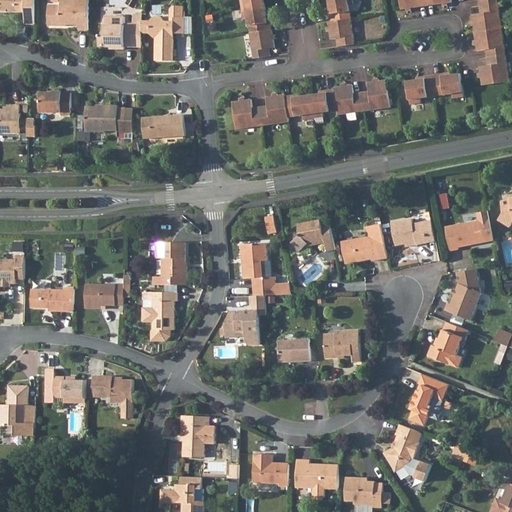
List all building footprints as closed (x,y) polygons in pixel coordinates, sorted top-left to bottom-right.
[(36,25),(36,0),(0,0),(0,11),(8,11),(8,9),(26,9),(26,12),(25,24),(36,25)] [(89,30),(89,0),(75,0),(76,0),(62,0),(62,5),(50,5),(49,26),(65,26),(65,23),(68,23),(68,25),(79,25),(79,30),(89,30)] [(241,0),(243,9),(266,6),(265,0),(241,0)] [(354,4),(353,0),(330,0),(331,6),(332,13),(329,14),(330,22),(352,19),(350,5),(354,4)] [(407,9),(411,8),(427,6),(426,0),(400,0),(402,9),(407,9)] [(503,29),(499,3),(481,6),(482,13),(473,15),(474,21),(474,26),(476,33),(484,32),(503,29)] [(143,21),(143,33),(150,33),(155,38),(156,38),(156,61),(174,61),(175,39),(172,39),(172,33),(185,34),(186,18),(184,18),(185,6),(175,6),(172,9),(171,22),(167,21),(163,17),(155,17),(151,21),(143,21)] [(244,20),(249,19),(251,33),(272,30),(271,22),(268,22),(267,15),(266,6),(243,9),(244,20)] [(126,49),(126,46),(142,46),(143,33),(143,21),(143,15),(134,15),(134,24),(125,24),(125,17),(108,16),(108,25),(105,25),(105,35),(102,35),(101,47),(116,47),(116,49),(126,49)] [(338,45),(355,43),(352,19),(330,22),(329,22),(330,27),(331,31),(332,39),(338,39),(338,45)] [(506,55),(503,29),(484,32),(476,33),(477,40),(477,45),(478,51),(487,50),(488,58),(506,55)] [(272,30),(251,33),(254,57),(271,55),(270,48),(276,47),(274,39),(274,35),(273,30),(272,30)] [(506,55),(488,58),(489,65),(480,67),(481,73),(482,78),(483,85),(510,81),(506,55)] [(443,76),(443,74),(434,75),(437,96),(464,92),(462,80),(461,74),(452,75),(443,76)] [(437,96),(434,75),(425,76),(426,79),(418,80),(408,81),(410,100),(437,96)] [(369,83),(370,91),(363,93),(365,111),(391,107),(387,80),(380,81),(375,82),(369,83)] [(365,111),(363,93),(355,94),(354,85),(347,86),(343,87),(335,88),(336,89),(339,110),(339,115),(365,111)] [(327,93),(321,94),(311,95),(314,118),(325,117),(324,112),(339,110),(336,89),(327,90),(327,93)] [(63,91),(55,91),(55,92),(42,92),(42,112),(62,112),(62,115),(72,115),(72,92),(63,92),(63,91)] [(267,97),(269,106),(261,107),(264,126),(290,122),(289,117),(286,96),(286,95),(279,96),(274,96),(267,97)] [(304,120),(314,118),(311,95),(302,97),(295,98),(295,95),(286,96),(289,117),(303,115),(304,120)] [(238,129),(264,126),(261,107),(254,108),(252,99),(246,100),(241,101),(234,102),(238,129)] [(0,132),(21,133),(21,105),(12,105),(12,107),(12,109),(5,109),(0,109),(0,132)] [(119,106),(103,106),(103,108),(87,107),(87,131),(106,131),(106,130),(118,130),(118,137),(121,137),(122,133),(127,133),(127,132),(127,109),(127,108),(119,108),(119,106)] [(145,139),(187,136),(185,114),(144,117),(145,139)] [(511,197),(511,198),(503,202),(505,213),(501,219),(511,226),(511,224),(511,197)] [(486,239),(487,242),(495,240),(489,211),(479,213),(480,220),(482,220),(486,239)] [(417,242),(418,245),(437,241),(433,220),(415,224),(414,219),(392,223),(397,246),(406,244),(417,242)] [(337,250),(332,224),(324,226),(322,220),(299,224),(301,235),(292,243),(300,252),(306,247),(310,243),(318,242),(322,244),(326,243),(328,251),(337,250)] [(486,239),(482,220),(480,220),(447,226),(451,251),(460,249),(460,247),(470,245),(469,242),(486,239)] [(373,261),(389,258),(387,245),(385,238),(382,224),(367,227),(369,237),(343,242),(347,264),(373,259),(373,261)] [(186,242),(157,242),(157,258),(164,258),(164,277),(157,277),(157,285),(187,285),(187,277),(188,277),(188,267),(185,266),(185,264),(186,263),(186,242)] [(268,261),(267,243),(242,245),(243,255),(246,254),(247,262),(244,262),(245,279),(254,278),(255,296),(267,295),(276,295),(293,294),(291,283),(277,284),(276,277),(264,277),(263,261),(268,261)] [(25,279),(26,255),(17,255),(17,260),(0,259),(0,283),(0,287),(11,287),(11,283),(11,279),(17,279),(25,279)] [(482,292),(481,292),(477,269),(458,272),(460,283),(458,290),(456,294),(452,304),(449,302),(445,310),(471,320),(482,292)] [(125,305),(125,292),(125,284),(87,284),(86,308),(102,309),(102,308),(103,305),(106,305),(125,305)] [(75,312),(75,287),(66,287),(66,290),(33,289),(32,308),(45,308),(47,306),(50,306),(50,308),(50,311),(75,312)] [(176,301),(179,301),(179,292),(154,292),(154,300),(154,330),(152,331),(152,341),(167,341),(172,336),(172,330),(176,330),(176,315),(176,311),(176,301)] [(255,296),(252,296),(252,313),(247,313),(247,310),(231,311),(226,323),(227,338),(239,337),(239,335),(247,335),(247,342),(250,346),(261,346),(260,315),(267,315),(267,303),(267,295),(255,296)] [(276,295),(267,295),(267,303),(276,303),(276,295)] [(470,331),(448,322),(441,339),(438,346),(435,345),(434,344),(429,356),(449,364),(453,354),(458,355),(461,346),(464,347),(470,331)] [(326,358),(338,358),(338,356),(346,355),(353,355),(353,362),(362,362),(360,329),(336,330),(336,333),(325,334),(326,358)] [(511,334),(499,330),(495,341),(509,346),(511,338),(511,334)] [(311,353),(311,339),(281,340),(280,340),(280,357),(280,362),(312,361),(311,353)] [(66,397),(66,403),(87,403),(87,380),(77,380),(67,379),(67,376),(57,376),(57,369),(48,369),(47,402),(56,403),(56,397),(66,397)] [(450,385),(423,374),(419,383),(420,384),(425,386),(423,392),(418,390),(411,409),(413,410),(409,419),(425,426),(429,416),(439,420),(442,413),(440,409),(443,401),(450,385)] [(115,377),(115,376),(95,376),(94,397),(113,397),(113,403),(124,403),(123,418),(134,418),(135,380),(125,379),(115,379),(115,377)] [(0,404),(0,425),(3,425),(3,435),(36,436),(37,406),(29,405),(29,386),(11,386),(10,405),(0,404)] [(453,404),(452,403),(447,401),(445,407),(451,410),(453,404)] [(210,427),(211,417),(183,416),(183,425),(185,426),(185,441),(184,456),(205,457),(206,444),(216,444),(217,427),(210,427)] [(420,442),(423,433),(401,424),(397,434),(399,435),(396,443),(397,443),(396,447),(394,447),(385,453),(397,472),(406,466),(411,474),(416,476),(416,477),(426,481),(432,465),(422,461),(415,458),(421,442),(420,442)] [(99,436),(89,436),(89,446),(99,446),(99,436)] [(460,437),(456,446),(468,451),(471,441),(460,437)] [(453,454),(464,459),(465,458),(468,451),(456,446),(453,454)] [(479,455),(468,451),(465,458),(477,462),(479,455)] [(289,487),(290,463),(278,463),(278,465),(273,465),(273,463),(274,454),(255,454),(254,482),(280,484),(280,486),(289,487)] [(325,488),(339,489),(340,465),(316,464),(316,466),(311,466),(311,460),(298,460),(297,487),(305,488),(310,492),(314,492),(314,497),(316,500),(322,500),(325,497),(325,488)] [(231,464),(231,478),(239,478),(240,465),(231,464)] [(511,511),(511,468),(509,467),(506,475),(511,477),(511,482),(504,501),(497,498),(492,511),(493,511),(511,511)] [(202,489),(202,477),(181,476),(181,484),(178,484),(178,490),(176,490),(176,502),(183,503),(183,511),(204,511),(205,501),(196,501),(197,488),(202,489)] [(364,478),(347,477),(346,501),(355,501),(355,504),(374,505),(374,507),(383,508),(383,503),(391,504),(392,493),(384,492),(384,483),(376,483),(376,481),(369,481),(364,481),(364,478)]
